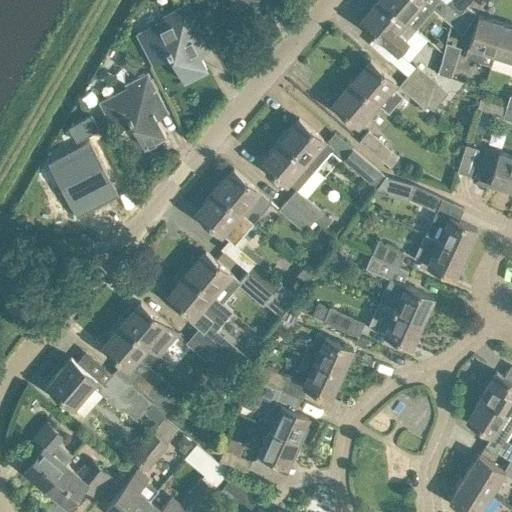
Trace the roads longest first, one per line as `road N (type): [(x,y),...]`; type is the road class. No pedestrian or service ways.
road 1 (residential): [(0,393),(331,0)]
road 2 (residential): [(440,369),(391,380),(348,426),(338,480),(345,511)]
road 3 (track): [(0,171),(101,0)]
